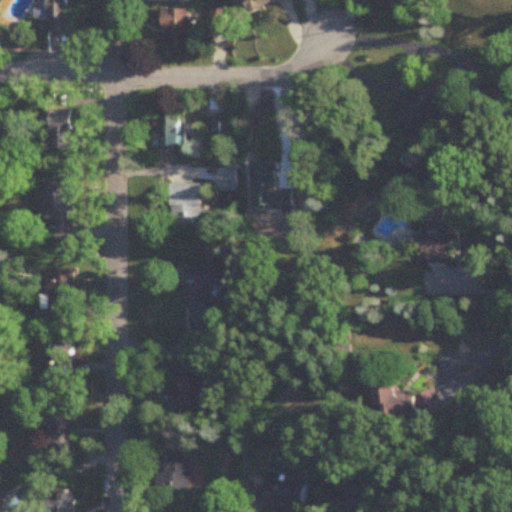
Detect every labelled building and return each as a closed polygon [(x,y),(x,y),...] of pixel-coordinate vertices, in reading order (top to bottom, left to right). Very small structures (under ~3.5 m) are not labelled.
[(74,0),(49,0),(50,33),(75,33),(74,0)] [(245,0),(249,13),(291,2),(290,0),(245,0)] [(406,0),(387,0),(398,9),(406,0)] [(165,47),(194,47),(194,11),(165,11),(165,47)] [(413,135),(459,92),(440,72),(426,85),(423,80),(391,111),(413,135)] [(75,112),(53,112),(52,154),(74,154),(75,112)] [(182,119),(160,119),(160,148),(182,148),(182,119)] [(46,222),(54,222),(54,241),(72,241),(72,182),(46,182),(46,222)] [(203,185),(173,185),(173,227),(203,227),(203,185)] [(454,202),(429,202),(429,238),(424,238),(424,265),(454,265),(454,202)] [(187,287),(186,311),(191,311),(191,328),(214,328),(215,270),(180,270),(179,287),(187,287)] [(77,322),(77,272),(50,272),(50,322),(77,322)] [(67,376),(67,361),(72,361),(72,342),(51,342),(51,376),(67,376)] [(204,371),(181,371),(181,407),(204,407),(204,371)] [(438,394),(403,398),(402,388),(380,390),(383,419),(440,412),(438,394)] [(53,459),(77,459),(77,416),(53,416),(53,459)] [(161,474),(161,493),(194,493),(194,458),(169,458),(169,474),(161,474)] [(342,488),(366,511),(374,511),(386,500),(358,472),(342,488)] [(263,508),(288,511),(289,506),(303,508),(307,483),(267,477),(263,508)] [(76,511),(76,492),(55,492),(55,502),(47,502),(46,511),(76,511)]
